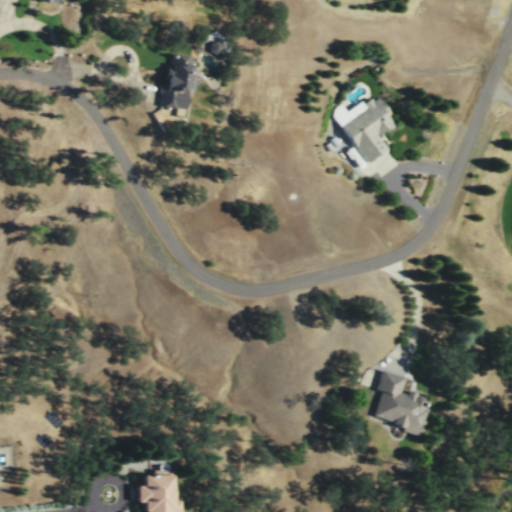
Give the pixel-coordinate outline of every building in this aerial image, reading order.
[(206,42),(206,49),(212,53),(218,50),(219,43),(213,39),(206,42)] [(155,104),(182,108),(190,57),(170,54),(165,84),(159,83),(155,104)] [(365,159),(335,119),(372,92),(393,121),(376,134),(384,145),(365,159)] [(379,369),(401,376),(396,391),(426,401),(417,430),(370,414),(378,390),(373,388),(379,369)] [(173,511),(174,470),(142,470),(142,485),(135,485),(135,501),(143,501),(143,511),(173,511)]
